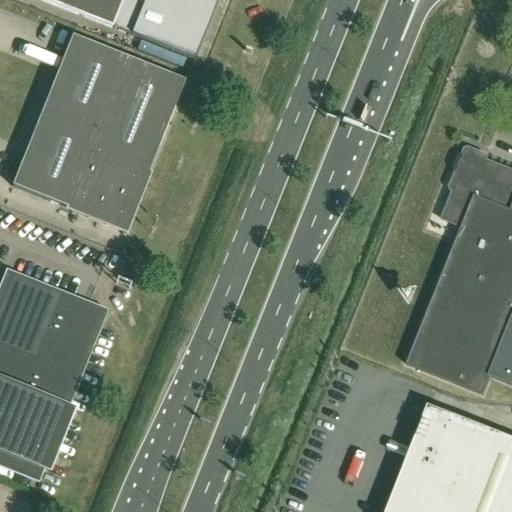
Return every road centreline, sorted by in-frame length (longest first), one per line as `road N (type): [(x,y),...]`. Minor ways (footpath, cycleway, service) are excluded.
road 1 (primary): [(345,0),(140,511)]
road 2 (primary): [(198,511),(401,0)]
